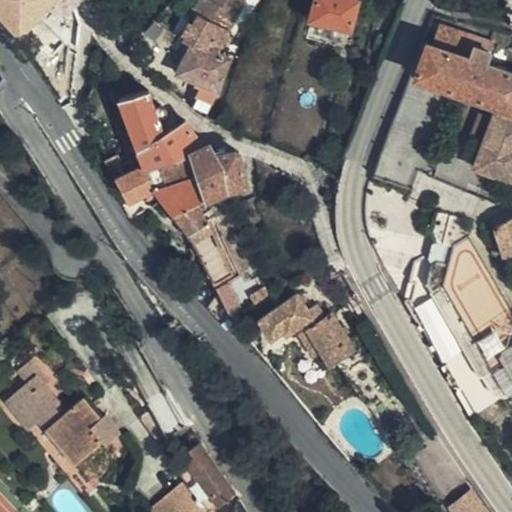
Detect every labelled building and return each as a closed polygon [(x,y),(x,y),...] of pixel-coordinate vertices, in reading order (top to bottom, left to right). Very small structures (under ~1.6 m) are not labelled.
[(54,0),(66,14),(75,5),(72,0),(0,0),(0,9),(20,32),(51,0),(54,0)] [(313,0),(309,17),(351,28),(358,0),(313,0)] [(213,28),(209,26),(195,19),(194,23),(187,19),(183,30),(186,35),(183,40),(190,45),(180,69),(216,89),(228,58),(216,53),(219,43),(208,39),(213,28)] [(431,42),(464,53),(472,34),(439,21),(431,42)] [(469,56),(464,53),(431,42),(428,40),(415,77),(511,113),(511,72),(488,63),(492,50),(474,43),(469,56)] [(137,143),(163,129),(158,116),(165,110),(164,108),(163,107),(155,107),(149,91),(149,90),(120,97),(137,143)] [(511,118),(494,111),(474,165),(511,179),(511,118)] [(189,146),(201,142),(186,119),(163,129),(137,143),(138,146),(135,147),(141,163),(189,146)] [(393,123),(377,172),(409,182),(425,132),(393,123)] [(247,178),(237,150),(231,148),(218,152),(209,138),(201,142),(189,146),(197,170),(205,195),(212,193),(223,188),(242,187),(243,187),(247,178)] [(197,170),(189,146),(141,163),(115,172),(129,196),(156,184),(159,183),(197,170)] [(115,172),(141,163),(135,147),(109,160),(115,172)] [(196,200),(205,195),(197,170),(159,183),(156,184),(169,202),(189,229),(201,224),(187,204),(196,200)] [(209,219),(196,200),(187,204),(201,224),(207,220),(209,219)] [(421,276),(491,399),(511,387),(511,306),(458,213),(440,208),(439,208),(421,252),(430,257),(421,276)] [(511,213),(493,224),(503,254),(511,250),(511,213)] [(201,224),(189,229),(214,280),(232,271),(207,220),(201,224)] [(463,404),(468,411),(491,399),(421,276),(421,275),(413,271),(399,302),(435,363),(463,404)] [(218,288),(232,313),(243,307),(229,280),(217,286),(218,288)] [(213,312),(228,329),(238,323),(232,313),(218,288),(207,304),(213,312)] [(321,351),(329,364),(355,348),(331,309),(326,313),(319,302),(311,307),(299,290),(260,315),(273,335),(284,329),(286,332),(306,320),(309,324),(299,331),(313,355),(321,351)] [(39,418),(46,427),(68,408),(48,385),(53,380),(33,357),(18,370),(28,381),(6,400),(29,426),(39,418)] [(75,462),(105,437),(110,443),(122,432),(106,413),(101,418),(83,396),(68,408),(46,427),(75,462)] [(216,504),(234,488),(200,439),(188,448),(189,466),(216,504)] [(209,511),(190,477),(154,498),(161,511),(209,511)] [(492,511),(473,484),(448,501),(455,511),(492,511)]
